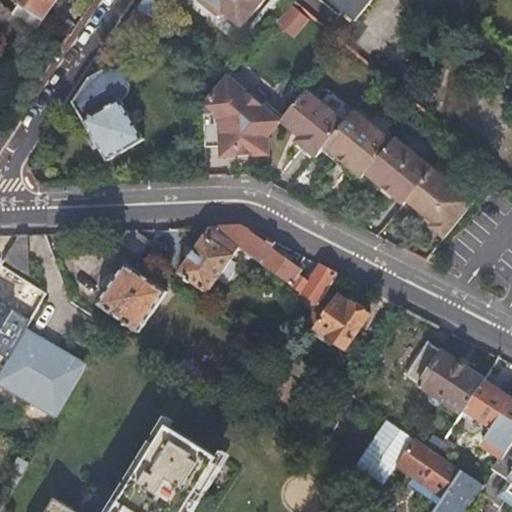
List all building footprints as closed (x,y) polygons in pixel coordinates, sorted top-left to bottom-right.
[(13,13),(37,29),(56,0),(10,0),(18,5),(13,13)] [(244,23),(263,0),(197,0),(215,15),(224,14),(235,24),(244,23)] [(326,0),(351,21),(367,0),(326,0)] [(447,0),(446,2),(463,15),(476,0),(447,0)] [(13,12),(0,3),(0,20),(5,24),(13,12)] [(119,33),(136,46),(152,23),(134,11),(119,33)] [(36,68),(44,74),(63,46),(55,40),(36,68)] [(84,121),(120,101),(122,99),(124,98),(126,95),(128,93),(128,90),(129,88),(128,85),(128,83),(121,72),(119,70),(116,68),(113,67),(110,67),(107,67),(104,68),(89,78),(73,102),(84,121)] [(30,75),(38,81),(43,74),(44,74),(36,68),(30,75)] [(220,148),(221,158),(268,156),(267,138),(280,122),(283,119),(266,104),(263,107),(246,92),(249,89),(231,73),(203,107),(204,148),(220,148)] [(315,159),(323,148),(344,123),(306,91),(283,119),(280,122),(299,138),(295,142),(315,159)] [(120,101),(84,121),(106,160),(143,140),(120,101)] [(365,174),(391,142),(353,111),(344,123),(323,148),(361,179),(365,174)] [(365,174),(403,206),(406,202),(433,170),(395,138),(391,142),(365,174)] [(433,170),(406,202),(433,223),(430,227),(444,239),(473,202),(433,170)] [(210,228),(238,247),(247,234),(249,231),(241,226),(210,227),(210,228)] [(191,282),(208,294),(218,281),(230,289),(252,257),(238,247),(210,228),(179,274),(186,279),(185,281),(189,284),(191,282)] [(106,234),(139,257),(149,242),(135,233),(106,234)] [(247,234),(238,247),(252,257),(260,263),(270,249),(247,234)] [(3,261),(27,277),(27,235),(19,235),(3,261)] [(297,269),(270,249),(260,263),(291,286),(298,276),(303,268),(299,265),(297,269)] [(137,333),(164,293),(126,266),(99,306),(137,333)] [(309,283),(298,276),(291,286),(300,291),(317,304),(336,275),(319,266),(309,283)] [(28,284),(9,271),(0,285),(0,292),(34,315),(45,295),(28,284)] [(300,291),(295,298),(312,311),(303,324),(310,330),(325,310),(317,304),(300,291)] [(314,329),(344,350),(369,314),(351,302),(350,304),(337,295),(314,329)] [(86,365),(26,330),(0,373),(0,388),(54,420),(86,365)] [(464,409),(483,379),(427,343),(405,376),(433,394),(429,400),(437,404),(441,399),(461,413),(464,409)] [(283,368),(311,387),(319,376),(292,357),(289,362),(288,361),(283,368)] [(511,438),(511,398),(483,379),(464,409),(491,428),(481,444),(500,457),(511,438)] [(396,468),(414,442),(386,422),(356,464),(384,484),(396,468)] [(84,511),(76,507),(72,511),(187,511),(223,456),(172,423),(115,511),(84,511)] [(511,438),(500,457),(492,470),(506,480),(501,489),(511,496),(511,438)] [(435,511),(463,511),(481,486),(434,454),(433,455),(414,442),(396,468),(442,499),(434,509),(435,511)] [(47,511),(72,511),(76,507),(58,495),(47,511)]
